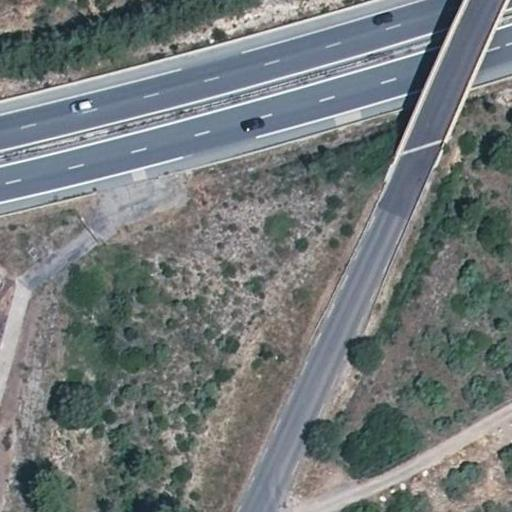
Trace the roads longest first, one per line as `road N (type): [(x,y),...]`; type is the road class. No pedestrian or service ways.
road 1 (tertiary): [(490,0),(259,511)]
road 2 (motorway): [(0,190),(511,44)]
road 3 (motorway): [(495,0),(0,136)]
road 4 (track): [(317,511),(511,412)]
